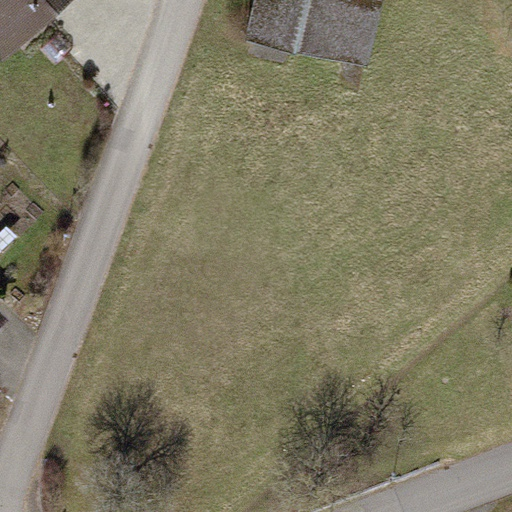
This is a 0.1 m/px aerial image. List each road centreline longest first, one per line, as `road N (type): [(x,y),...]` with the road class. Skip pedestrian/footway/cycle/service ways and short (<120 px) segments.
road 1 (residential): [(14,511),(189,0)]
road 2 (residential): [(397,511),(511,471)]
